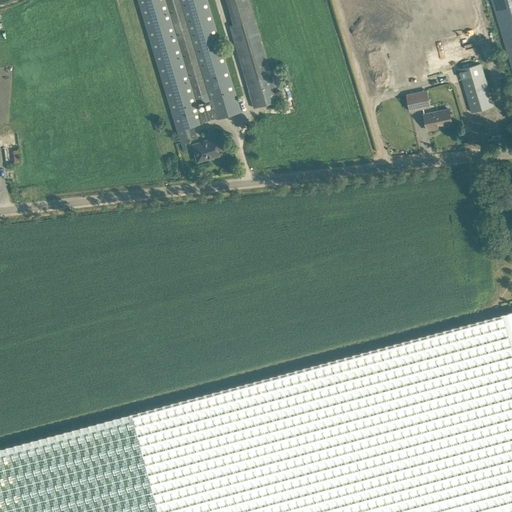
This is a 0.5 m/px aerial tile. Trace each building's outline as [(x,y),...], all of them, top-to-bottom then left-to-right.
[(138,0),(144,20),(174,117),(182,142),(184,141),(191,139),(197,138),(193,125),(202,123),(202,122),(215,118),(215,119),(240,111),(237,102),(207,0),(138,0)] [(253,107),(279,100),(255,19),(249,0),(224,0),(232,26),(229,26),(251,98),(253,107)] [(357,37),(354,38),(369,95),(414,84),(392,0),(364,0),(370,24),(354,28),(357,37)] [(436,0),(405,0),(416,33),(443,25),(436,0)] [(511,0),(491,0),(511,68),(511,0)] [(481,64),(459,70),(469,102),(472,112),(493,106),(490,96),(484,76),(481,64)] [(410,111),(423,108),(431,106),(427,90),(407,95),(410,111)] [(452,124),(450,114),(449,109),(424,114),(427,129),(441,127),(441,125),(452,123),(452,124)] [(197,161),(219,155),(214,137),(192,144),(197,161)] [(511,351),(511,309),(501,313),(511,351)] [(0,511),(511,511),(511,351),(501,313),(0,446),(0,511)]
